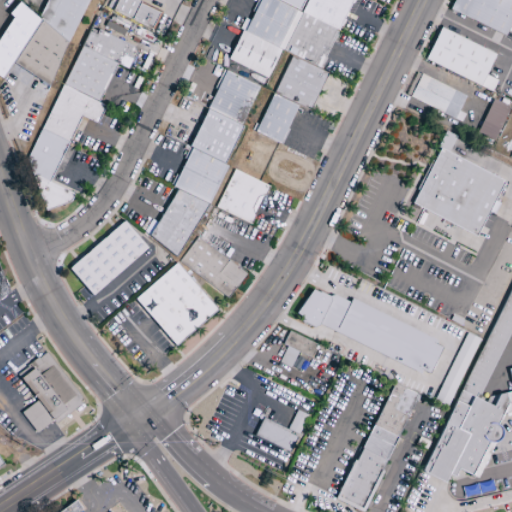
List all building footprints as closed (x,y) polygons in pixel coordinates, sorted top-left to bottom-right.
[(46,0),(40,16),(14,5),(0,38),(0,77),(3,79),(9,66),(50,84),(85,0),(46,0)] [(159,12),(132,0),(113,0),(108,11),(151,30),(159,12)] [(257,0),(229,62),(267,79),(280,50),(291,55),(274,93),(309,109),(326,73),(320,71),(351,0),(257,0)] [(511,0),(455,0),(450,12),(505,36),(511,20),(511,0)] [(50,184),(79,116),(97,124),(104,106),(98,104),(115,64),(127,69),(136,48),(86,27),(24,175),(32,179),(28,187),(40,192),(37,200),(65,211),(73,193),(50,184)] [(495,54),(438,29),(424,61),(491,91),(496,81),(485,76),(495,54)] [(257,86),(222,71),(173,188),(209,204),(225,166),(224,166),(257,86)] [(454,120),(465,97),(420,74),(408,97),(454,120)] [(254,132),(279,144),(297,107),(272,95),(254,132)] [(507,106),(489,100),(477,134),(495,140),(507,106)] [(488,212),(493,215),(498,204),(494,202),(504,181),(438,149),(411,206),(476,236),(488,212)] [(266,185),(231,171),(215,209),(250,224),(266,185)] [(148,240),(178,256),(205,204),(175,189),(148,240)] [(147,248),(123,221),(68,270),(92,297),(147,248)] [(246,271),(194,240),(178,266),(230,297),(246,271)] [(135,298),(174,346),(216,312),(177,264),(135,298)] [(461,391),(511,287),(511,331),(481,395),(479,394),(477,398),(461,391)] [(428,376),(443,343),(348,301),(347,304),(309,288),(296,318),(428,376)] [(286,347),(278,363),(289,369),(297,353),(309,358),(315,345),(288,332),(281,345),(286,347)] [(434,402),(448,408),(478,339),(464,333),(434,402)] [(511,368),(508,369),(511,383),(511,391),(507,393),(510,403),(502,418),(511,415),(511,368)] [(394,383),(419,396),(398,438),(373,426),(394,383)] [(474,397),(461,391),(456,401),(469,407),(474,397)] [(507,393),(510,403),(502,418),(498,426),(501,428),(503,431),(504,434),(503,437),(502,439),(500,441),(498,443),(496,444),(493,444),(491,444),(490,443),(473,477),(459,471),(456,478),(450,476),(470,435),(458,429),(469,407),(474,397),(477,398),(494,406),(499,395),(507,393)] [(445,423),(456,401),(469,407),(458,429),(445,423)] [(296,410),(308,416),(299,435),(287,430),(296,410)] [(254,436),(262,419),(291,433),(290,435),(296,438),(289,454),(254,436)] [(458,429),(445,423),(423,469),(447,481),(450,476),(470,435),(458,429)] [(373,426),(362,449),(387,461),(398,438),(373,426)] [(362,449),(355,461),(354,461),(335,500),(359,511),(364,511),(384,472),(382,471),(387,461),(362,449)] [(60,511),(75,501),(82,510),(79,511),(60,511)]
